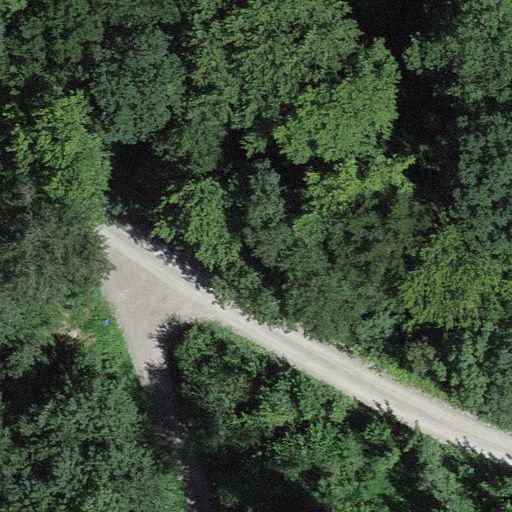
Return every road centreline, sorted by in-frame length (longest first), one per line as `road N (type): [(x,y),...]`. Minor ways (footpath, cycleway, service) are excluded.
road 1 (track): [(511,451),(400,406),(141,253),(0,146)]
road 2 (track): [(141,253),(222,511)]
